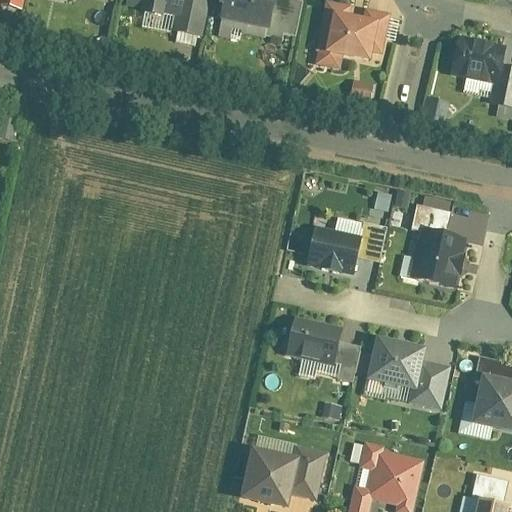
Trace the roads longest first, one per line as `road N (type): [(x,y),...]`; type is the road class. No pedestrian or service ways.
road 1 (unclassified): [(0,80),(380,157)]
road 2 (residential): [(484,334),(278,294)]
road 3 (residential): [(424,3),(380,157)]
road 4 (unclassified): [(380,157),(511,184)]
